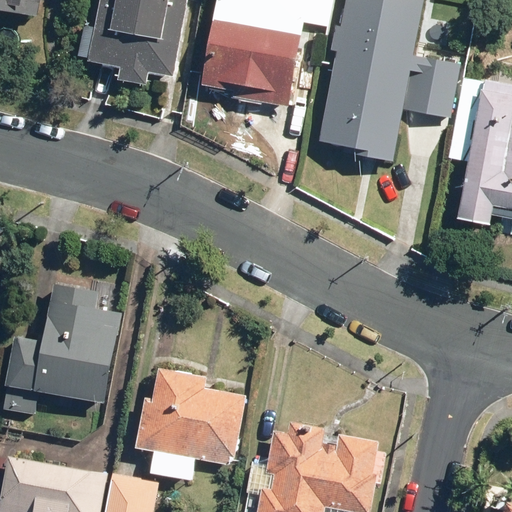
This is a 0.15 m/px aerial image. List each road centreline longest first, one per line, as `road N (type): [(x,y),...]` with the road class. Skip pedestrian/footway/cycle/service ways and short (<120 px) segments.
road 1 (residential): [(0,148),(116,177),(472,345)]
road 2 (residential): [(433,511),(472,345)]
